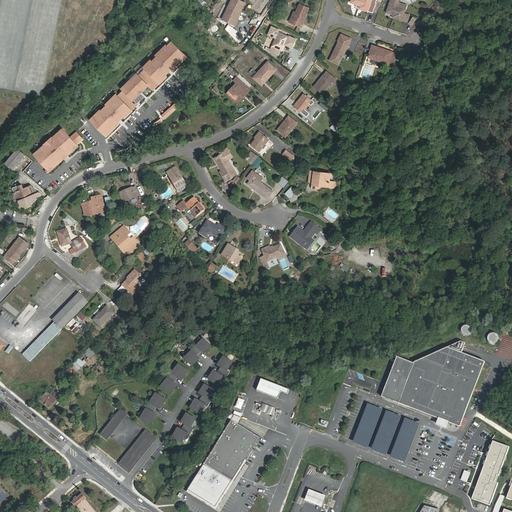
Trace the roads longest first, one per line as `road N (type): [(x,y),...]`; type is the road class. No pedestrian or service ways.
road 1 (track): [(273,0),(152,160)]
road 2 (residential): [(191,148),(228,134),(284,93),(328,14)]
road 3 (residential): [(46,249),(47,221),(66,194),(92,178),(191,148)]
road 4 (primary): [(156,511),(43,422)]
road 5 (residential): [(191,148),(214,192),(239,214),(277,216)]
